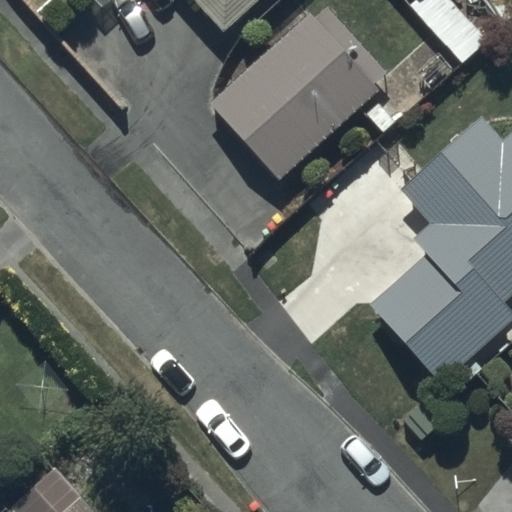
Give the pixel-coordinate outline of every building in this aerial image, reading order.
[(104,0),(201,0),(223,22),(245,0),(101,0),(103,1),(104,0)] [(408,0),(408,1),(463,58),(488,35),(455,0),(408,0)] [(275,172),(375,82),(307,4),(208,94),(275,172)] [(511,124),(502,133),(480,108),(400,177),(433,214),(415,229),(429,244),(372,294),(441,373),(511,311),(511,305),(502,295),(511,286),(511,124)] [(100,511),(51,460),(9,499),(21,511),(100,511)]
